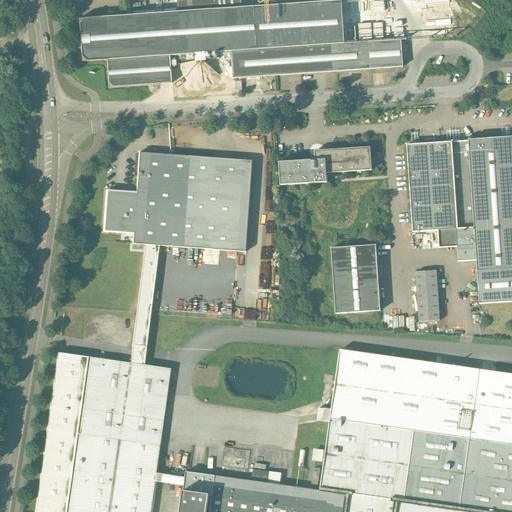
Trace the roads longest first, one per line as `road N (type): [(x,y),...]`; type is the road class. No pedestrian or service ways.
road 1 (secondary): [(1,511),(46,224),(47,120)]
road 2 (unclassified): [(47,120),(401,93)]
road 3 (unknown): [(314,131),(252,133),(246,301)]
road 4 (secondary): [(47,120),(31,0)]
